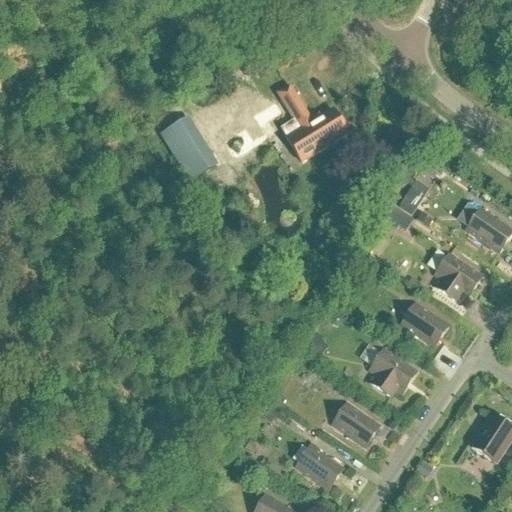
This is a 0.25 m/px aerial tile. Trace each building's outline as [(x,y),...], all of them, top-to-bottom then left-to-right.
[(177,32),(186,17),(178,12),(169,27),(177,32)] [(301,166),(318,155),(347,137),(332,112),(312,125),(289,89),(277,96),(293,123),(280,131),(301,166)] [(182,125),(162,138),(191,184),(212,171),(218,168),(188,120),(182,125)] [(142,165),(160,163),(156,129),(124,133),(126,154),(140,153),(142,165)] [(403,197),(395,210),(414,222),(422,209),(412,203),(417,196),(408,190),(403,197)] [(395,210),(384,227),(395,234),(399,228),(406,233),(414,222),(395,210)] [(498,256),(511,235),(511,234),(480,212),(466,233),(498,256)] [(467,301),(481,280),(449,258),(434,279),(438,282),(433,290),(455,305),(461,297),(467,301)] [(369,282),(376,271),(368,265),(360,276),(369,282)] [(433,350),(447,329),(415,307),(401,328),(433,350)] [(322,362),(329,351),(320,345),(323,341),(312,333),(302,347),(322,362)] [(389,348),(392,343),(383,337),(379,343),(389,348)] [(369,374),(372,376),(366,385),(391,402),(396,393),(402,397),(416,376),(383,353),(369,374)] [(344,380),(349,365),(333,359),(328,374),(344,380)] [(283,409),(287,403),(276,394),(271,401),(283,409)] [(365,451),(379,430),(346,407),(332,428),(365,451)] [(271,429),(278,418),(263,408),(256,419),(271,429)] [(495,422),(491,419),(470,451),(495,467),(511,442),(511,428),(500,420),(495,422)] [(400,440),(405,432),(392,423),(387,431),(400,440)] [(328,493),(343,472),(310,450),(296,471),(328,493)] [(426,482),(433,472),(424,465),(417,476),(426,482)] [(511,509),(511,473),(505,491),(494,487),(489,501),(511,509)] [(287,511),(265,499),(257,511),(287,511)]
